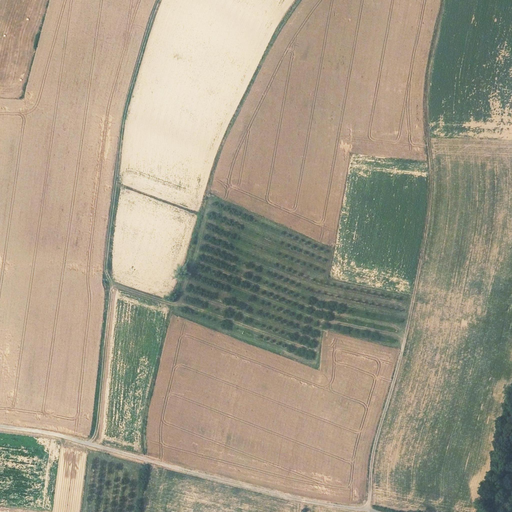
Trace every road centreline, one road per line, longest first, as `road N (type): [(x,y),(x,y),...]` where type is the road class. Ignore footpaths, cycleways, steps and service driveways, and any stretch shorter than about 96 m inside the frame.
road 1 (track): [(366,511),(431,201),(424,119),(443,0)]
road 2 (track): [(368,511),(0,427)]
